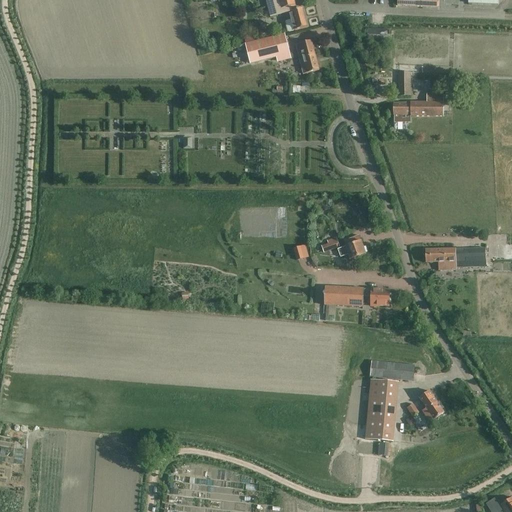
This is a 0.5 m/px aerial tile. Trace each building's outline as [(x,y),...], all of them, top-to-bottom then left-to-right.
[(296,10),(293,0),(266,0),(270,16),(286,12),(287,20),(284,20),(287,32),(308,27),(303,9),(296,10)] [(249,63),(288,54),(284,35),(245,45),(249,63)] [(304,75),(319,71),(312,42),(296,46),(304,75)] [(397,95),(409,95),(409,71),(397,71),(397,95)] [(410,105),(393,105),(393,116),(393,122),(411,122),(411,118),(443,118),(444,95),(427,95),(427,104),(410,104),(410,105)] [(324,254),(340,247),(337,238),(327,241),(328,244),(321,247),(324,254)] [(338,251),(340,258),(348,256),(350,261),(366,255),(361,242),(338,251)] [(457,269),(486,268),(485,249),(426,251),(426,264),(439,263),(439,271),(457,271),(457,269)] [(326,289),(325,306),(325,307),(363,308),(364,297),(372,297),(371,307),(389,307),(390,291),(372,290),(372,291),(364,291),(364,290),(326,289)] [(413,382),(414,367),(372,363),(370,378),(413,382)] [(429,423),(444,414),(430,392),(419,399),(426,410),(422,412),(429,423)] [(412,418),(419,414),(413,406),(407,410),(409,413),(412,418)] [(494,511),(495,511),(491,504),(494,502),(490,495),(484,499),(484,511),(487,511),(490,510),(491,511),(494,511)] [(511,511),(511,498),(496,509),(498,511),(504,511),(505,511),(504,511),(511,511)]
